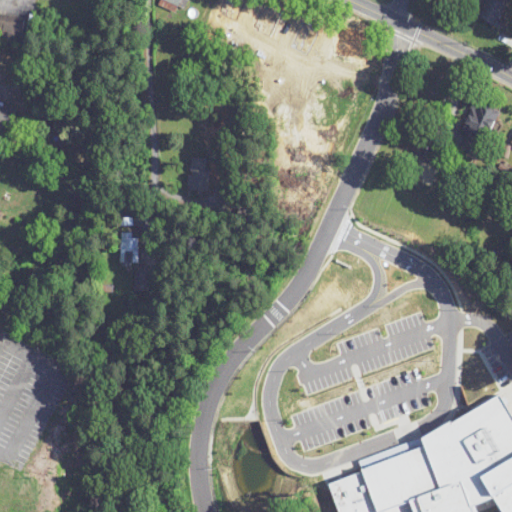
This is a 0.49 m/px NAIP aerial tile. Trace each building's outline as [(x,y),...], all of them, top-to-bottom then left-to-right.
[(160,0),(158,7),(180,15),(186,0),(160,0)] [(506,5),(494,0),(486,0),(478,20),(497,28),(506,5)] [(25,24),(0,20),(0,39),(22,43),(25,24)] [(462,134),(467,135),(461,151),(479,158),(497,111),(475,102),(462,134)] [(0,131),(10,133),(15,108),(0,105),(0,131)] [(208,158),(191,158),(190,193),(207,194),(208,158)] [(121,234),(121,267),(138,267),(138,234),(121,234)] [(136,292),(152,292),(152,268),(136,268),(136,292)]
